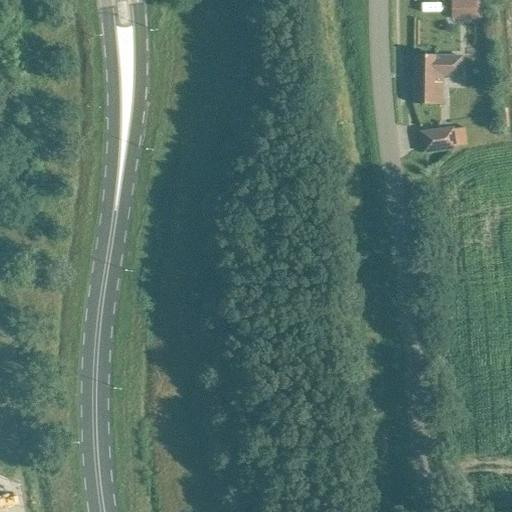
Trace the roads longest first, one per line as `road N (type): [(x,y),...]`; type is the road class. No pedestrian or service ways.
road 1 (unclassified): [(422,511),(379,55),(382,0)]
road 2 (primary): [(119,164),(95,371),(103,511)]
road 3 (primary): [(119,164),(136,117),(134,0)]
road 4 (primary): [(103,0),(119,164)]
